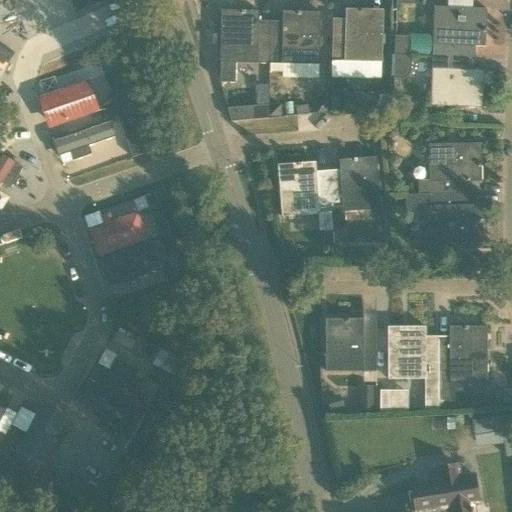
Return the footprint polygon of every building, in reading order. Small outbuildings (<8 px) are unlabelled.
[(17,0),(31,34),(44,29),(37,13),(49,8),(46,0),(17,0)] [(485,47),(487,9),(435,7),(433,56),(475,58),(475,46),(485,47)] [(382,62),(384,10),(346,9),(346,19),(333,18),(332,61),(346,61),(382,62)] [(270,63),(271,21),(259,21),(259,11),(221,10),(220,83),(235,83),(235,63),(270,63)] [(320,65),(321,12),(283,12),(283,22),(271,21),(270,63),(319,65),(320,65)] [(395,55),(408,56),(409,38),(396,37),(395,55)] [(408,56),(395,55),(394,78),(405,79),(411,72),(411,56),(408,56)] [(483,108),(484,70),(474,70),(475,58),(433,56),(431,106),(483,108)] [(119,116),(129,113),(116,71),(104,74),(114,103),(102,107),(106,120),(119,116)] [(89,80),(40,96),(50,127),(99,111),(89,80)] [(249,106),(251,120),(268,118),(267,105),(249,106)] [(125,137),(137,133),(129,113),(119,116),(125,137)] [(55,140),(60,156),(70,152),(72,160),(91,153),(89,146),(117,136),(112,121),(55,140)] [(385,127),(385,140),(392,140),(398,134),(398,127),(385,127)] [(406,195),(472,193),(472,181),(482,181),(481,143),(429,144),(430,181),(418,181),(418,194),(406,195)] [(5,152),(0,159),(0,183),(9,189),(25,165),(5,152)] [(340,170),(328,171),(333,230),(345,228),(345,212),(381,209),(377,157),(340,160),(340,170)] [(317,172),(316,162),(278,165),(282,217),(318,214),(319,231),(333,230),(328,171),(317,172)] [(472,205),(472,193),(406,195),(406,213),(424,212),(424,207),(430,207),(431,244),(483,243),(482,205),(472,205)] [(103,222),(88,227),(98,256),(147,239),(137,211),(113,219),(110,211),(101,215),(103,222)] [(160,237),(171,233),(164,213),(153,217),(160,237)] [(331,231),(321,232),(322,242),(332,241),(331,231)] [(167,258),(178,254),(171,233),(160,237),(167,258)] [(153,240),(98,258),(107,286),(147,273),(143,262),(159,257),(153,240)] [(364,329),(364,319),(326,319),(326,371),(363,372),(376,372),(376,329),(364,329)] [(472,379),(487,379),(488,379),(487,326),(450,327),(450,336),(437,337),(438,402),(443,401),(443,379),(472,379)] [(438,402),(437,337),(426,337),(426,327),(388,327),(388,379),(425,379),(425,402),(430,402),(438,402)] [(98,363),(90,379),(138,404),(146,388),(134,381),(139,371),(114,358),(109,368),(98,363)] [(146,411),(156,416),(176,377),(166,372),(146,411)] [(143,411),(85,380),(75,400),(105,416),(98,428),(126,443),(143,411)] [(511,389),(503,390),(504,403),(511,402),(511,389)] [(340,393),(327,398),(331,413),(345,408),(340,393)] [(374,398),(359,398),(359,410),(374,411),(374,398)] [(35,468),(61,419),(38,407),(12,456),(35,468)] [(146,435),(156,416),(146,411),(135,430),(125,450),(135,455),(146,435)] [(511,455),(511,414),(472,420),(477,446),(504,442),(506,456),(511,455)] [(0,473),(1,474),(8,465),(0,460),(0,473)] [(28,489),(34,479),(8,465),(1,474),(9,478),(8,479),(28,489)] [(463,477),(461,465),(437,469),(439,480),(414,485),(418,511),(475,511),(473,496),(477,495),(474,475),(463,477)]
